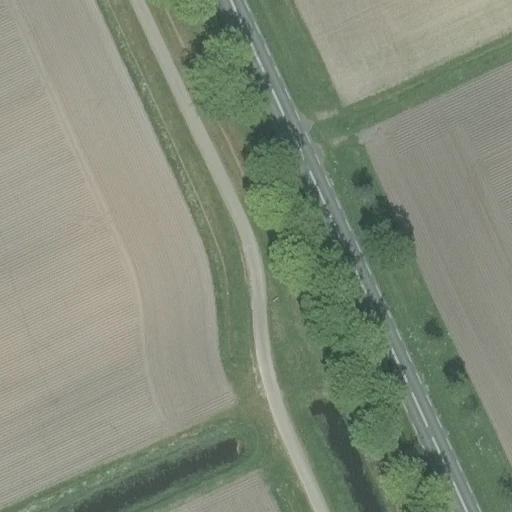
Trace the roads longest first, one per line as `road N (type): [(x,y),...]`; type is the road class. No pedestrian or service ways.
road 1 (primary): [(462,511),(227,0)]
road 2 (unclassified): [(316,511),(271,404),(250,257),(134,0)]
